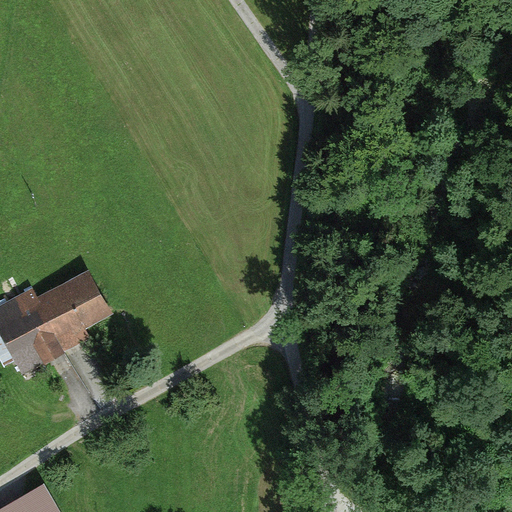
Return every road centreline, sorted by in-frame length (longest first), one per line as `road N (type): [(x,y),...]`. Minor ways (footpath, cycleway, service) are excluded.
road 1 (residential): [(341,0),(309,111),(288,312),(327,511)]
road 2 (track): [(288,312),(0,481)]
road 3 (track): [(309,111),(232,0)]
